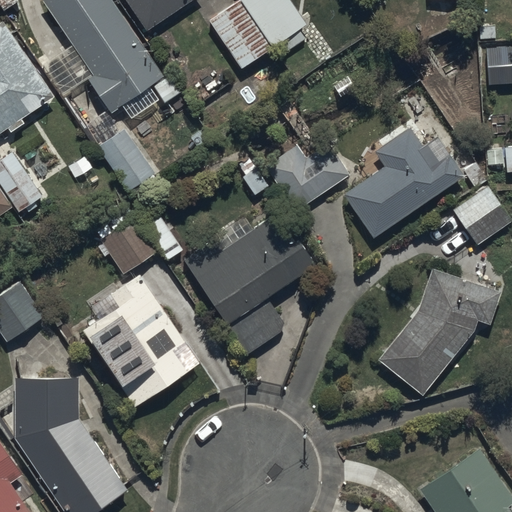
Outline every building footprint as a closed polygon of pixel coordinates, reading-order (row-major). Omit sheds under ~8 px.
[(117,0),(46,0),(94,70),(89,73),(111,106),(122,99),(131,111),(159,92),(150,79),(164,69),(117,0)] [(129,0),(147,25),(184,0),(129,0)] [(275,41),(246,0),(229,0),(209,14),(242,63),(275,41)] [(246,0),(275,41),(283,52),(307,35),(300,25),(309,19),(295,0),(246,0)] [(3,15),(0,16),(0,127),(54,92),(3,15)] [(511,43),(485,44),(486,79),(511,78),(511,43)] [(64,46),(50,56),(69,81),(82,71),(64,46)] [(387,159),(344,189),(375,232),(465,169),(451,150),(431,164),(417,143),(423,139),(411,122),(377,146),(387,159)] [(298,139),(265,160),(296,207),(351,171),(329,138),(307,153),(298,139)] [(42,190),(13,147),(0,155),(0,178),(18,206),(42,190)] [(511,214),(488,180),(454,205),(479,240),(511,216),(511,214)] [(0,211),(13,203),(0,183),(0,211)] [(142,216),(160,246),(168,257),(185,245),(159,205),(142,216)] [(160,246),(142,216),(137,210),(101,233),(125,269),(160,246)] [(215,235),(185,255),(248,350),(287,324),(266,293),(316,259),(298,232),(292,236),(274,210),(222,245),(215,235)] [(501,285),(432,262),(418,304),(379,352),(424,388),(475,326),(479,313),(491,317),(501,285)] [(119,298),(82,324),(136,400),(200,356),(139,268),(111,288),(119,298)] [(19,274),(0,288),(0,325),(0,326),(8,336),(45,309),(19,274)] [(15,371),(16,432),(70,511),(86,511),(128,484),(80,413),(79,371),(15,371)] [(0,511),(35,511),(10,477),(22,468),(0,437),(0,511)] [(511,489),(480,442),(420,483),(439,511),(511,511),(511,503),(509,499),(511,497),(511,489)]
